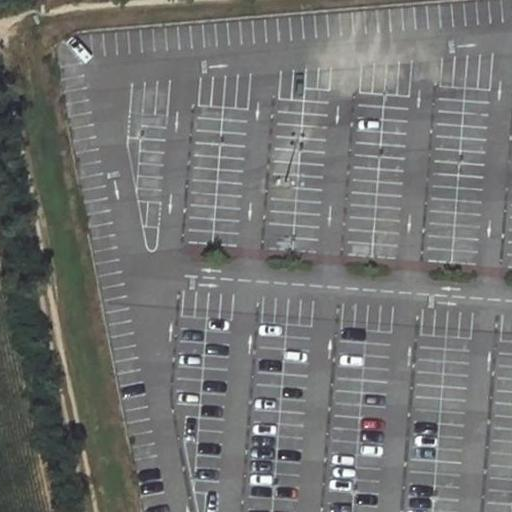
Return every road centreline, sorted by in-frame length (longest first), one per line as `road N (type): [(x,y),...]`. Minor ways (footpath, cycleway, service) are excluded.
road 1 (track): [(85,511),(0,82)]
road 2 (track): [(211,0),(0,11)]
